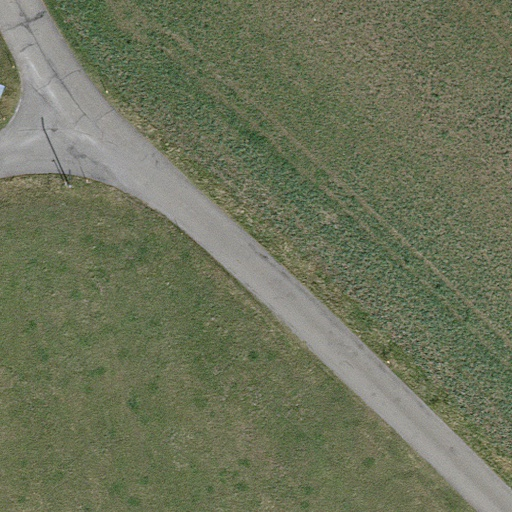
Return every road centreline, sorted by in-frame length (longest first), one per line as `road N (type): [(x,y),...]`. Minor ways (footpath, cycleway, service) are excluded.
road 1 (residential): [(99,121),(507,511)]
road 2 (unclassified): [(99,121),(16,0)]
